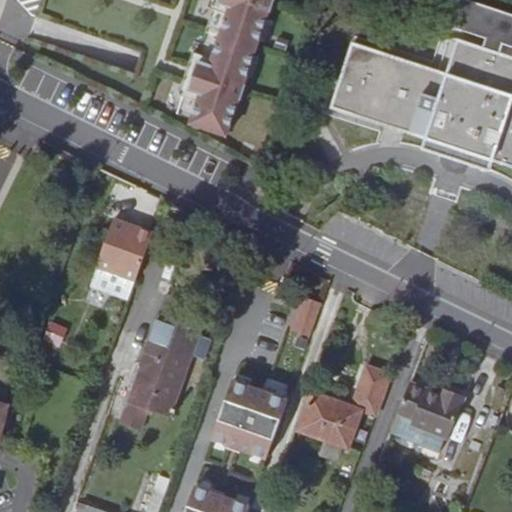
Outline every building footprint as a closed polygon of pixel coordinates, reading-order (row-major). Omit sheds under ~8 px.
[(211,0),(211,2),(216,4),(200,49),(195,47),(179,92),(184,94),(178,111),(192,116),(190,121),(225,133),(238,96),(241,97),(246,80),(244,79),(270,5),(272,6),(274,0),(211,0)] [(511,16),(462,0),(453,29),(483,39),(500,45),(511,49),(511,16)] [(480,49),(497,55),(500,45),(483,39),(480,49)] [(491,163),(511,170),(511,59),(497,55),(480,49),(455,40),(445,78),(350,47),(330,111),(424,142),(422,152),(487,173),(491,163)] [(455,199),(460,183),(443,178),(438,194),(455,199)] [(256,196),(266,200),(271,190),(261,185),(256,196)] [(402,239),(413,216),(385,202),(373,225),(402,239)] [(95,268),(135,282),(151,234),(111,220),(95,268)] [(246,262),(254,246),(227,233),(223,239),(232,244),(228,253),(246,262)] [(189,317),(191,310),(165,301),(128,406),(166,420),(168,417),(171,418),(176,407),(172,405),(202,321),(189,317)] [(294,335),(313,341),(325,307),(306,301),(294,335)] [(359,410),(375,415),(390,376),(366,367),(351,407),(359,410)] [(378,417),(392,376),(390,376),(375,415),(378,417)] [(213,443),(269,464),(291,404),(234,384),(213,443)] [(465,401),(443,392),(442,394),(440,399),(426,393),(409,387),(398,417),(413,422),(411,427),(448,442),(465,401)] [(442,394),(428,389),(426,393),(440,399),(442,394)] [(298,432),(346,449),(359,410),(351,407),(312,392),(298,432)] [(0,446),(9,409),(0,406),(0,446)] [(147,511),(160,511),(171,485),(159,481),(147,511)] [(188,511),(252,511),(253,511),(196,491),(188,511)]
